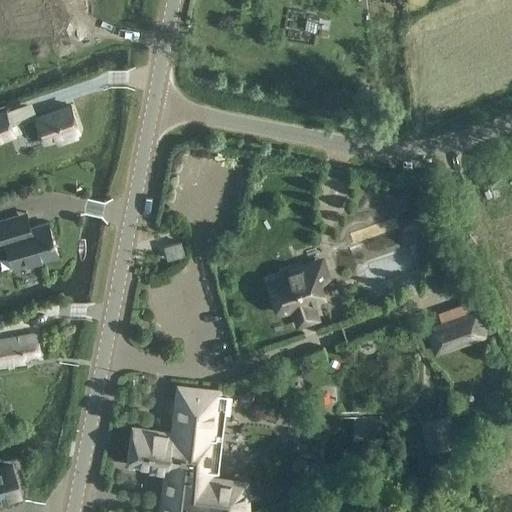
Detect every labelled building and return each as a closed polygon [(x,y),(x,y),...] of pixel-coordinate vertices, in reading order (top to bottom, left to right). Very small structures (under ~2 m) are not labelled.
[(88,36),(62,42),(65,53),(91,47),(88,36)] [(25,130),(27,134),(40,130),(44,141),(54,138),(56,144),(77,136),(75,130),(78,129),(70,104),(35,116),(30,100),(5,109),(15,134),(25,130)] [(0,139),(15,134),(5,109),(0,110),(0,139)] [(511,212),(493,219),(506,262),(511,260),(511,212)] [(47,222),(19,231),(14,215),(0,219),(0,246),(7,245),(14,268),(57,255),(47,222)] [(184,254),(180,241),(164,246),(167,258),(184,254)] [(287,276),(270,281),(280,314),(294,310),(299,327),(318,321),(313,304),(326,300),(322,284),(329,281),(324,263),(316,265),(286,273),(287,276)] [(428,330),(438,354),(485,335),(474,311),(428,330)] [(0,340),(0,366),(24,362),(23,356),(39,354),(36,334),(0,340)] [(149,472),(166,474),(163,499),(161,499),(159,511),(245,511),(246,511),(245,482),(215,479),(220,436),(213,435),(219,390),(178,385),(176,402),(174,402),(172,415),(175,415),(172,433),(133,428),(128,463),(150,466),(149,472)] [(419,419),(426,452),(457,445),(450,412),(419,419)] [(10,465),(0,467),(0,500),(19,495),(10,465)] [(421,505),(423,511),(443,511),(439,499),(421,505)]
